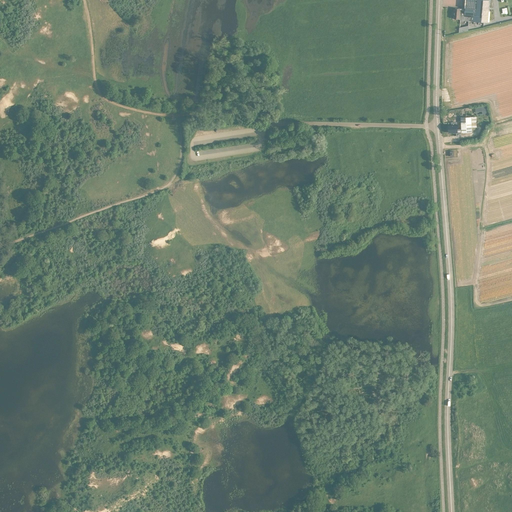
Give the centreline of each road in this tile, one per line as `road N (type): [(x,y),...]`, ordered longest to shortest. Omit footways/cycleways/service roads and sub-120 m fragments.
road 1 (secondary): [(451,511),(438,0)]
road 2 (track): [(180,116),(103,97),(83,0)]
road 3 (track): [(426,125),(281,121)]
